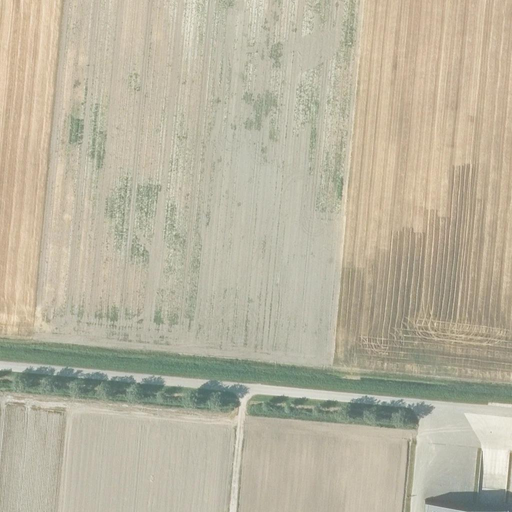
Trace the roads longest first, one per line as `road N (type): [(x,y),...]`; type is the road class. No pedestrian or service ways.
road 1 (unclassified): [(0,367),(511,414)]
road 2 (track): [(230,511),(243,390)]
